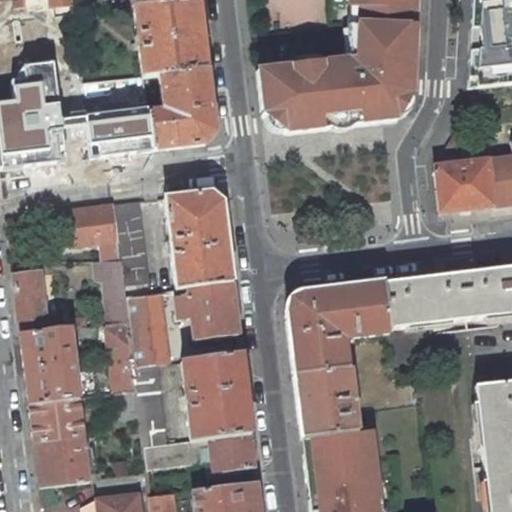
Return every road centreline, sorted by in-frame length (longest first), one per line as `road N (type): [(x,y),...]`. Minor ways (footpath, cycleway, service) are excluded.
road 1 (residential): [(438,0),(434,101),(405,153),(416,253)]
road 2 (residential): [(241,165),(0,193)]
road 3 (residential): [(283,511),(254,272)]
road 4 (residential): [(241,165),(221,0)]
road 5 (residential): [(254,272),(416,253)]
road 6 (residential): [(0,379),(15,511)]
